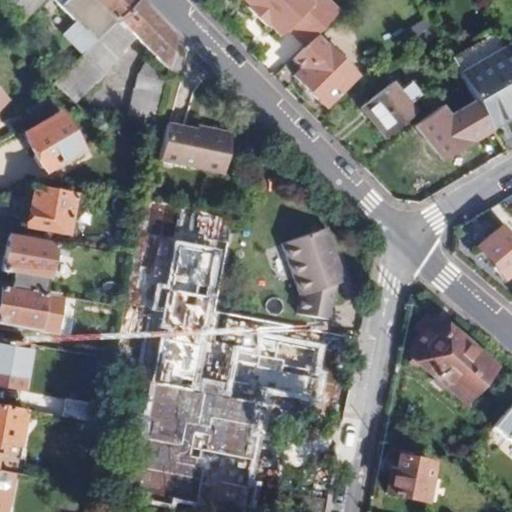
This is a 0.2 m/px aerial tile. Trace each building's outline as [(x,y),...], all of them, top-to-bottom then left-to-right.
[(44,0),(9,0),(27,17),(44,0)] [(171,32),(138,0),(54,0),(73,20),(63,31),(81,50),(53,80),(77,103),(121,61),(119,59),(139,39),(163,64),(151,62),(134,72),(133,84),(130,84),(125,114),(157,118),(164,73),(171,32)] [(307,45),(318,34),(342,11),(330,0),(314,0),(315,0),(314,0),(249,0),(254,4),(252,6),(269,24),(271,22),(283,34),(289,27),(307,45)] [(426,19),(410,28),(422,48),(438,38),(426,19)] [(186,47),(171,32),(164,73),(181,76),(186,47)] [(307,45),(286,66),(326,106),(357,75),(318,34),(307,45)] [(511,55),(466,81),(469,86),(495,130),(511,119),(511,55)] [(395,81),(364,107),(388,137),(420,112),(412,103),(423,94),(413,82),(402,90),(395,81)] [(60,107),(53,95),(26,110),(33,123),(60,107)] [(470,110),(437,130),(456,162),(489,142),(470,110)] [(265,128),(250,113),(242,154),(259,157),(265,128)] [(78,150),(58,115),(23,134),(43,170),(78,150)] [(195,120),(194,127),(230,134),(231,127),(195,120)] [(230,134),(194,127),(167,122),(160,159),(223,170),(230,134)] [(75,193),(35,186),(27,228),(68,235),(75,193)] [(511,234),(504,227),(479,249),(507,279),(511,274),(511,234)] [(329,260),(335,257),(324,229),(280,245),(299,297),(295,313),(328,320),(335,284),(339,282),(329,260)] [(55,242),(9,234),(3,272),(16,274),(13,289),(45,294),(55,242)] [(344,280),(335,257),(329,260),(339,282),(344,280)] [(13,289),(0,287),(0,325),(38,332),(45,294),(13,289)] [(496,366),(437,316),(435,319),(430,315),(417,329),(421,334),(414,343),(410,354),(466,402),(496,366)] [(355,354),(359,337),(330,332),(327,349),(355,354)] [(28,344),(0,338),(0,385),(21,390),(28,344)] [(102,422),(104,405),(67,399),(64,416),(102,422)] [(25,409),(0,404),(0,455),(4,456),(8,444),(18,444),(25,409)] [(511,405),(493,428),(506,438),(509,436),(511,438),(511,405)] [(426,498),(433,461),(401,455),(399,470),(393,469),(389,490),(426,498)] [(0,471),(0,511),(6,511),(13,474),(0,471)]
